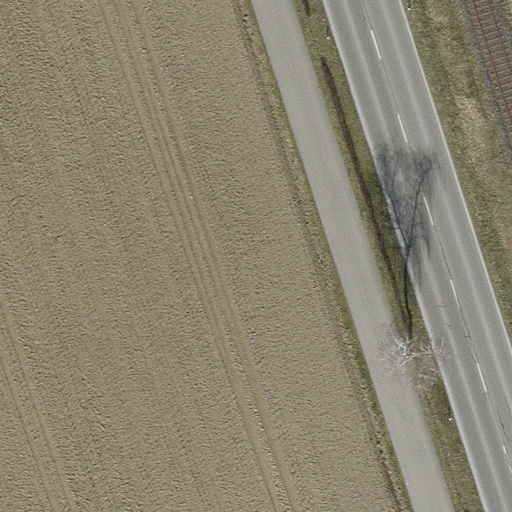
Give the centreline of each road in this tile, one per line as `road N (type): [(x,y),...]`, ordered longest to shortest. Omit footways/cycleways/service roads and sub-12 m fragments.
road 1 (track): [(435,511),(272,0)]
road 2 (secondary): [(362,0),(511,470)]
